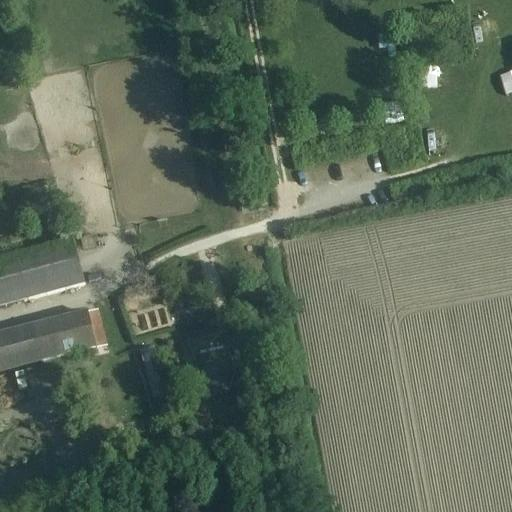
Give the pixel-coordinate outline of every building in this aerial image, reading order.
[(375,39),(390,40),(391,27),(375,27),(375,39)] [(424,64),(425,81),(439,80),(439,64),(424,64)] [(398,89),(382,91),(383,103),(399,102),(398,89)] [(430,139),(440,138),(438,120),(428,121),(430,139)] [(0,263),(0,311),(87,290),(75,245),(0,263)] [(0,377),(98,353),(89,316),(0,338),(0,377)]
